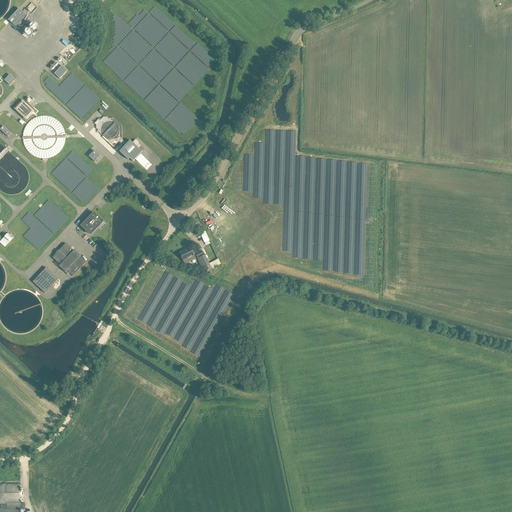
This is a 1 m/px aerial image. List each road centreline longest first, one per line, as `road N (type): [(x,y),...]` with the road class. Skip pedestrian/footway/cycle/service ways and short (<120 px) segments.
road 1 (track): [(180,219),(116,311),(81,374),(69,418),(46,445),(0,459)]
road 2 (unclassified): [(180,219),(214,182),(294,36),(368,0)]
